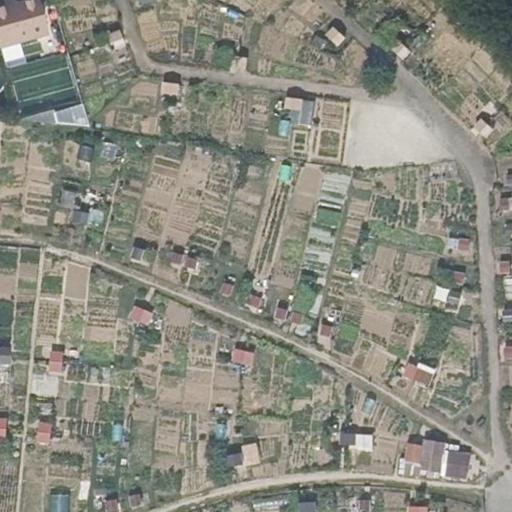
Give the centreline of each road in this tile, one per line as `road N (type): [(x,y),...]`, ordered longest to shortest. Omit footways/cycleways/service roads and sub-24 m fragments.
road 1 (unknown): [(484,468),(489,394),(477,195),(472,167),(425,107)]
road 2 (track): [(0,235),(30,237),(329,367)]
road 3 (track): [(481,448),(479,486),(319,479),(226,492),(171,511)]
road 4 (track): [(329,367),(481,448)]
